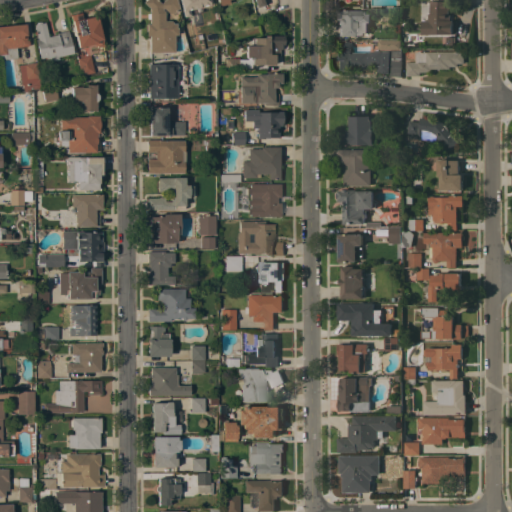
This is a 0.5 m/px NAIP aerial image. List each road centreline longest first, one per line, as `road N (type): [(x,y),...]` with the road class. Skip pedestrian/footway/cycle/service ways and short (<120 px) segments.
road 1 (residential): [(120,0),(127,511)]
road 2 (residential): [(309,0),(312,511)]
road 3 (residential): [(490,0),(492,511)]
road 4 (residential): [(511,100),(309,88)]
